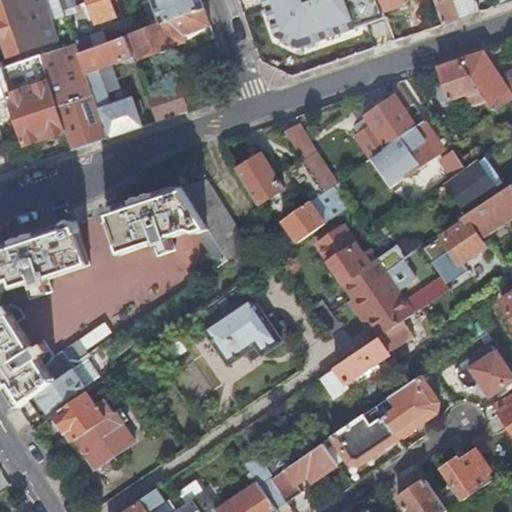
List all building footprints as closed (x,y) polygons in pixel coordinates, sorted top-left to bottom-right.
[(53,24),(44,0),(12,0),(0,4),(0,24),(12,58),(59,42),(53,24)] [(60,0),(44,0),(53,24),(67,19),(66,16),(60,0)] [(60,0),(66,16),(76,14),(81,25),(91,21),(92,24),(117,16),(111,0),(60,0)] [(203,7),(200,0),(152,0),(160,23),(203,7)] [(378,0),(264,0),(278,37),(299,47),(385,18),(378,0)] [(434,0),(443,24),(478,12),(473,0),(434,0)] [(184,35),(210,26),(203,7),(160,23),(132,34),(140,57),(185,41),(184,35)] [(93,35),(97,47),(110,42),(106,30),(93,35)] [(75,41),(76,45),(79,54),(97,47),(93,35),(75,41)] [(97,47),(79,54),(87,77),(135,60),(126,36),(110,42),(97,47)] [(76,45),(40,57),(65,130),(67,136),(72,151),(108,138),(93,95),(87,77),(79,54),(76,45)] [(511,69),(501,77),(484,54),(463,61),(481,88),(496,110),(511,99),(511,69)] [(40,57),(0,71),(0,77),(8,101),(22,145),(65,130),(40,57)] [(481,88),(463,61),(439,69),(445,85),(435,89),(440,103),(481,88)] [(177,81),(146,91),(156,122),(188,111),(177,81)] [(396,95),(405,109),(415,104),(399,82),(393,84),(396,95)] [(93,95),(108,138),(151,124),(145,105),(136,108),(132,98),(113,105),(108,91),(93,95)] [(364,115),(371,125),(356,136),(372,159),(372,158),(387,148),(386,147),(416,126),(418,128),(427,122),(420,112),(411,118),(405,109),(396,95),(383,103),(377,107),(364,115)] [(440,140),(427,122),(418,128),(416,126),(386,147),(387,148),(372,158),(392,187),(437,155),(431,147),(440,140)] [(325,192),(334,185),(338,183),(300,124),(285,132),(304,160),(325,191),(325,192)] [(22,145),(24,150),(67,136),(65,130),(22,145)] [(446,149),(440,140),(431,147),(437,155),(446,149)] [(438,163),(450,180),(467,168),(455,151),(438,163)] [(262,153),(236,169),(259,205),(284,188),(262,153)] [(194,154),(172,161),(175,173),(198,166),(194,154)] [(325,191),(304,160),(290,169),(311,200),(325,191)] [(185,185),(206,178),(202,166),(180,173),(185,185)] [(484,189),(491,185),(482,172),(475,177),(470,169),(446,186),(463,211),(487,194),(484,189)] [(207,179),(183,187),(228,260),(248,246),(207,179)] [(511,183),(420,246),(442,277),(446,284),(467,269),(463,264),(484,249),(475,236),(511,211),(511,183)] [(284,221),(299,242),(349,207),(334,185),(325,192),(284,221)] [(183,187),(182,187),(107,212),(121,254),(191,231),(197,233),(218,267),(228,260),(183,187)] [(90,264),(76,222),(0,247),(0,377),(19,408),(26,403),(87,359),(71,336),(56,347),(60,351),(50,358),(45,365),(11,313),(7,315),(1,305),(0,305),(0,296),(6,282),(11,280),(14,288),(33,281),(33,283),(90,264)] [(353,297),(364,314),(360,317),(376,340),(403,321),(450,289),(446,284),(442,277),(405,302),(398,292),(416,279),(403,260),(405,258),(401,252),(402,251),(401,251),(399,252),(396,247),(377,260),(376,259),(375,259),(370,251),(364,256),(344,226),(317,245),(353,297)] [(253,293),(204,326),(229,364),(257,346),(262,354),(285,340),(253,293)] [(511,315),(511,294),(502,301),(511,315)] [(349,300),(360,317),(364,314),(353,297),(349,300)] [(376,340),(320,378),(334,398),(350,388),(347,384),(390,355),(389,353),(414,336),(403,321),(376,340)] [(488,333),(480,322),(470,329),(477,340),(488,333)] [(167,365),(188,350),(178,336),(157,350),(167,365)] [(510,390),(511,388),(511,368),(500,350),(496,352),(491,345),(469,361),(473,367),(472,368),(471,367),(458,375),(466,387),(473,388),(481,383),(481,386),(481,389),(483,392),(486,394),(488,395),(490,395),(491,396),(507,385),(510,390)] [(136,369),(153,356),(148,348),(130,361),(136,369)] [(87,359),(26,403),(37,418),(48,412),(100,375),(88,359),(87,359)] [(378,407),(400,439),(438,414),(440,403),(423,376),(378,407)] [(76,441),(115,413),(111,408),(115,405),(109,396),(98,404),(89,390),(55,414),(59,420),(57,420),(56,420),(55,422),(54,425),(57,431),(59,430),(59,431),(61,432),(63,432),(65,430),(65,428),(75,442),(76,441)] [(506,397),(495,405),(511,429),(511,396),(508,399),(506,397)] [(360,466),(400,439),(378,407),(333,437),(350,463),(360,466)] [(136,443),(115,413),(76,441),(97,471),(136,443)] [(261,460),(273,477),(298,461),(286,443),(261,460)] [(271,479),(287,501),(303,490),(298,483),(310,475),(314,480),(339,464),(324,443),(298,461),(273,477),(271,479)] [(444,467),(464,499),(493,479),(488,472),(491,470),(477,449),(461,460),(459,457),(444,467)] [(276,511),(275,510),(287,501),(271,479),(273,477),(261,460),(258,455),(244,464),(256,483),(215,511),(202,492),(192,499),(201,511),(276,511)] [(0,472),(0,493),(10,486),(1,472),(0,472)] [(445,511),(448,510),(427,478),(399,497),(408,511),(445,511)] [(177,495),(184,505),(192,499),(202,492),(194,480),(176,492),(177,495)] [(151,511),(166,502),(157,489),(123,511),(151,511)] [(176,510),(184,505),(177,495),(170,500),(176,510)] [(201,511),(192,499),(184,505),(176,510),(173,511),(201,511)]
